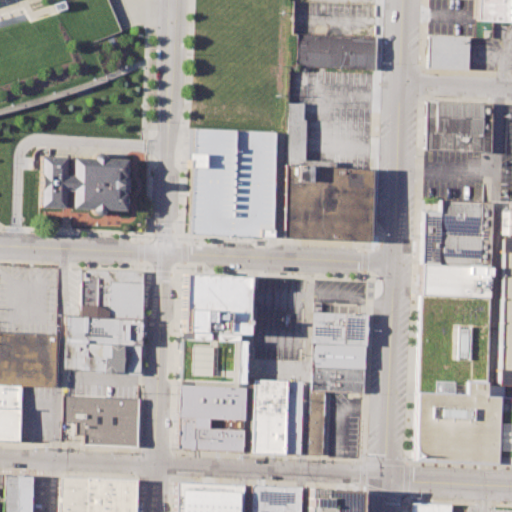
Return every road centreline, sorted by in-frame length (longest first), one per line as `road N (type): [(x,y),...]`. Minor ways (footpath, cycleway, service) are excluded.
road 1 (residential): [(403,0),(380,511)]
road 2 (residential): [(172,0),(150,511)]
road 3 (residential): [(391,262),(0,244)]
road 4 (residential): [(382,477),(0,456)]
road 5 (residential): [(382,477),(511,485)]
